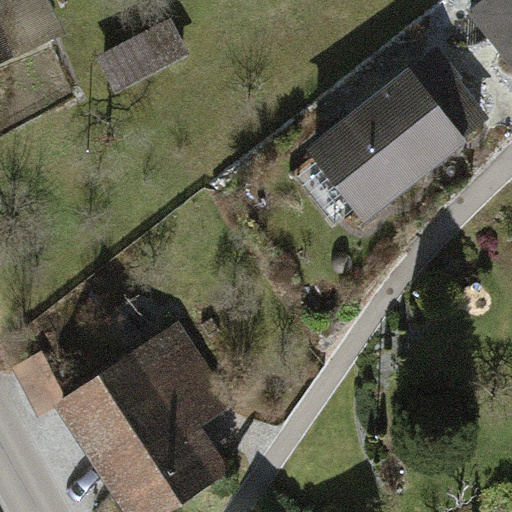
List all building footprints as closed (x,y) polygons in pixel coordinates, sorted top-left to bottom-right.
[(511,0),(481,0),(470,9),(511,64),(511,0)] [(0,70),(24,59),(0,8),(0,70)] [(119,75),(172,55),(161,25),(108,45),(119,75)] [(433,48),(310,143),(369,218),(492,123),(433,48)] [(176,326),(50,402),(116,511),(173,511),(232,477),(199,423),(225,407),(176,326)]
